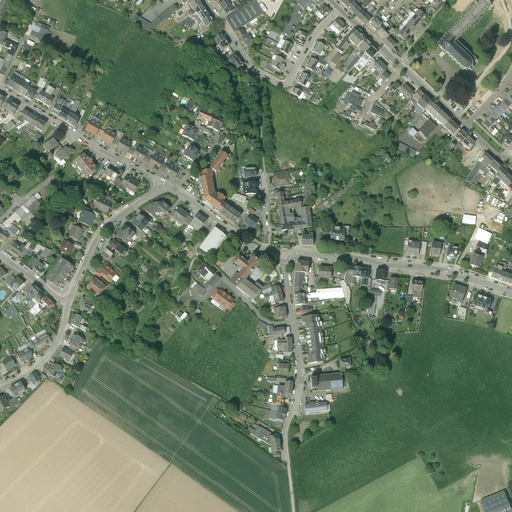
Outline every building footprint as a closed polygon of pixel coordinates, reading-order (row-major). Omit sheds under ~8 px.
[(196,7),(201,4),(198,0),(194,0),(189,4),(193,10),(193,9),(194,10),(196,7)] [(219,4),(223,10),(230,5),(228,2),(230,0),(223,0),(224,1),(219,4)] [(245,26),(249,23),(264,13),(255,0),(253,0),(242,8),(239,10),(233,14),(229,17),(225,20),(234,33),(238,30),(245,26)] [(293,0),(304,10),(306,6),(307,7),(308,7),(311,1),(310,0),(293,0)] [(318,4),(319,5),(323,1),(322,0),(310,0),(311,1),(308,7),(312,10),(309,14),(313,16),(318,10),(315,7),(318,4)] [(342,0),(341,2),(347,9),(356,0),(342,0)] [(362,0),(356,0),(347,9),(355,16),(361,10),(356,6),(360,2),(362,0)] [(373,1),(374,0),(367,0),(361,6),(364,9),(373,1)] [(434,6),(432,9),(436,12),(443,4),(441,2),(441,1),(440,0),(434,0),(433,2),(431,4),(434,6)] [(486,0),(480,0),(469,12),(438,45),(444,51),(446,53),(447,52),(450,55),(449,56),(450,57),(450,56),(454,59),(453,60),(454,59),(457,62),(456,63),(457,64),(458,63),(461,66),(460,66),(461,67),(461,66),(463,68),(463,69),(464,68),(467,70),(466,71),(467,71),(467,70),(470,69),(471,70),(471,69),(473,67),(474,67),(473,66),(473,63),(476,63),(478,61),(474,58),(475,57),(474,57),(472,55),(472,54),(471,55),(468,52),(468,51),(464,48),(465,48),(464,47),(464,48),(461,45),(461,44),(460,44),(457,41),(491,5),(486,0)] [(194,10),(198,16),(199,16),(197,14),(205,10),(201,4),(196,7),(194,10)] [(230,5),(223,10),(227,15),(232,12),(233,14),(239,10),(242,8),(240,5),(239,6),(237,6),(236,6),(236,5),(232,8),(230,5)] [(364,13),(361,10),(355,16),(360,21),(374,8),(371,6),(364,13)] [(319,13),(320,14),(323,17),(330,11),(326,7),(319,13)] [(374,8),(360,21),(364,26),(371,19),(369,17),(376,11),(374,8)] [(195,19),(199,24),(200,24),(200,23),(202,22),(209,16),(205,10),(197,14),(199,16),(198,16),(196,18),(195,19)] [(415,15),(421,20),(425,16),(419,10),(415,15)] [(377,13),(373,18),(375,20),(370,25),(375,30),(382,24),(377,19),(380,16),(377,13)] [(411,19),(418,24),(421,20),(415,15),(411,19)] [(209,26),(213,22),(209,16),(202,22),(200,23),(202,26),(199,28),(197,31),(200,33),(202,31),(209,26)] [(332,25),(336,29),(342,23),(338,19),(333,24),(332,25)] [(408,23),(414,28),(418,24),(411,19),(408,23)] [(151,32),(154,29),(150,24),(148,22),(144,28),(151,32)] [(388,37),(392,32),(394,30),(391,28),(387,33),(387,34),(383,31),(389,25),(386,22),(374,35),(382,43),(388,37)] [(51,28),(37,23),(35,28),(41,30),(37,40),(49,45),(52,36),(48,34),(51,28)] [(342,23),(336,29),(340,33),(346,27),(342,23)] [(409,30),(411,32),(414,28),(408,23),(405,27),(409,30)] [(252,30),(250,27),(247,30),(245,31),(245,32),(245,33),(242,29),(234,34),(238,40),(247,34),(252,30)] [(401,30),(408,36),(411,32),(409,30),(405,27),(401,30)] [(41,30),(35,28),(33,32),(32,32),(30,37),(37,40),(41,30)] [(248,46),(252,43),(251,42),(253,41),(250,36),(257,32),(258,31),(256,28),(252,30),(247,34),(248,35),(241,40),(245,46),(247,44),(248,46)] [(398,35),(397,35),(404,41),(408,36),(401,30),(400,32),(396,28),(394,30),(399,34),(398,35)] [(337,49),(339,51),(348,39),(350,37),(356,31),(353,29),(345,38),(344,37),(342,39),(343,40),(337,49)] [(299,31),(295,39),(303,43),(307,35),(299,31)] [(364,40),(356,31),(350,37),(348,39),(339,51),(338,52),(341,54),(350,43),(349,41),(350,41),(357,48),(364,40)] [(213,40),(215,43),(217,46),(225,40),(221,35),(213,40)] [(282,46),(290,50),(293,46),(288,43),(290,39),(284,36),(282,40),(285,41),(282,46)] [(382,43),(387,47),(392,41),(388,37),(382,43)] [(220,49),(221,51),(229,46),(225,40),(217,46),(214,49),(210,53),(214,57),(217,54),(216,53),(219,50),(217,49),(218,47),(220,49)] [(371,46),(364,40),(357,48),(352,52),(355,55),(359,50),(360,51),(359,52),(360,53),(358,56),(348,66),(351,69),(359,60),(365,53),(365,54),(371,46)] [(36,44),(29,41),(28,44),(26,44),(24,49),(25,49),(24,52),(31,55),(36,44)] [(392,41),(387,47),(391,51),(396,45),(392,41)] [(17,47),(7,42),(4,48),(9,50),(3,65),(8,67),(17,47)] [(328,47),(329,45),(323,42),(321,44),(317,42),(314,46),(322,51),(325,46),(328,47)] [(275,52),(281,55),(283,53),(287,55),(290,50),(282,46),(281,49),(274,47),(272,50),(275,52)] [(319,56),(322,51),(314,46),(311,51),(318,55),(316,58),(323,61),(324,58),(319,56)] [(377,52),(371,46),(365,54),(366,55),(371,60),(374,56),(377,52)] [(281,55),(275,52),(274,55),(277,56),(274,61),(282,66),(285,61),(280,58),(281,55)] [(229,68),(239,60),(234,53),(227,58),(229,60),(231,63),(230,64),(229,64),(227,65),(229,68)] [(327,63),(323,61),(316,58),(315,60),(310,58),(308,63),(316,67),(318,63),(325,67),(327,63)] [(275,68),(279,70),(282,66),(274,61),(269,59),(267,63),(269,64),(266,70),(272,73),(275,68)] [(239,73),(241,71),(245,68),(239,60),(229,68),(230,70),(232,69),(233,68),(233,67),(236,70),(238,69),(239,71),(238,72),(239,73)] [(375,68),(377,70),(383,64),(378,60),(375,64),(373,62),(366,70),(369,72),(373,68),(374,69),(375,68)] [(313,72),(316,67),(308,63),(305,68),(310,70),(308,73),(314,76),(316,73),(313,72)] [(22,64),(19,72),(25,74),(29,67),(22,64)] [(380,79),(385,73),(383,72),(387,68),(383,64),(377,70),(379,72),(379,73),(380,73),(377,76),(380,79)] [(8,67),(3,65),(0,70),(0,75),(4,78),(9,67),(8,67)] [(314,76),(308,73),(307,76),(302,73),(299,78),(308,82),(310,77),(313,79),(314,76)] [(380,84),(382,85),(390,77),(385,73),(380,79),(377,82),(380,84)] [(7,86),(13,90),(18,81),(19,79),(13,76),(7,86)] [(305,87),(308,82),(299,78),(297,83),(301,85),(300,88),(306,91),(308,88),(305,87)] [(18,93),(24,85),(24,84),(18,81),(13,90),(18,93)] [(35,85),(32,83),(30,87),(30,88),(24,97),(31,101),(36,93),(32,91),(33,90),(35,85)] [(388,91),(390,93),(392,90),(395,93),(397,90),(400,87),(396,83),(388,91)] [(18,93),(24,97),(30,88),(24,85),(18,93)] [(401,93),(402,93),(404,95),(409,89),(405,85),(401,89),(400,87),(397,90),(401,93)] [(41,92),(36,100),(43,104),(52,89),(51,89),(49,88),(45,95),(41,92)] [(294,88),(291,93),(299,98),(302,92),(307,95),(308,92),(306,91),(300,88),(299,91),(294,88)] [(54,91),(52,89),(43,104),(49,108),(54,100),(50,98),(54,91)] [(405,106),(411,98),(409,97),(413,93),(409,89),(404,95),(406,97),(405,98),(407,99),(403,103),(405,106)] [(412,110),(412,109),(414,108),(414,107),(424,96),(419,91),(412,98),(416,101),(410,108),(412,110)] [(354,105),(359,108),(362,101),(359,100),(360,96),(351,92),(350,95),(346,93),(343,100),(354,105)] [(197,100),(191,96),(184,107),(191,110),(197,100)] [(424,110),(431,103),(424,96),(414,107),(414,108),(412,109),(416,112),(407,122),(411,125),(425,110),(424,110)] [(511,105),(511,104),(506,100),(505,101),(504,100),(501,103),(509,109),(511,105)] [(11,104),(7,101),(3,109),(7,111),(11,104)] [(58,118),(64,104),(65,103),(62,101),(61,104),(59,108),(56,106),(55,106),(51,114),(58,118)] [(71,111),(70,114),(73,116),(74,113),(75,114),(79,106),(80,107),(79,108),(85,110),(85,109),(83,108),(84,106),(76,101),(74,105),(73,108),(71,111)] [(444,127),(450,120),(432,103),(425,110),(443,128),(444,127)] [(505,114),(509,109),(501,103),(499,105),(500,106),(499,108),(504,112),(503,113),(505,114)] [(11,104),(7,111),(14,115),(18,108),(11,104)] [(70,114),(71,111),(69,109),(68,111),(68,113),(68,114),(63,111),(64,110),(67,105),(65,104),(64,104),(58,118),(66,123),(70,114)] [(369,113),(381,119),(384,112),(372,107),(369,113)] [(500,117),(503,113),(504,112),(499,108),(498,107),(496,109),(495,108),(492,110),(500,117)] [(495,121),(496,121),(500,117),(492,110),(490,112),(491,113),(489,115),(490,116),(495,121)] [(25,122),(30,115),(23,111),(17,122),(21,125),(24,121),(25,122)] [(209,122),(207,127),(211,129),(213,124),(217,125),(214,130),(219,133),(224,121),(219,119),(219,120),(200,111),(198,117),(203,119),(209,122)] [(345,114),(342,112),(340,116),(353,122),(356,115),(346,111),(345,114)] [(70,114),(66,123),(74,128),(79,120),(73,116),(70,114)] [(46,124),(30,115),(25,122),(29,124),(25,127),(27,130),(25,131),(28,133),(31,134),(32,132),(34,128),(41,132),(46,124)] [(497,122),(496,121),(495,121),(490,116),(489,118),(488,117),(485,120),(493,126),(497,122)] [(192,129),(198,131),(202,133),(203,132),(204,129),(199,127),(202,121),(197,119),(192,129)] [(421,144),(435,130),(435,126),(429,120),(417,133),(412,129),(408,133),(421,144)] [(444,127),(452,135),(459,128),(450,120),(444,127)] [(485,120),(483,122),(484,123),(482,125),(488,130),(488,131),(491,134),(493,131),(495,128),(493,126),(485,120)] [(86,129),(85,131),(90,134),(96,124),(91,121),(89,124),(86,129)] [(7,133),(9,132),(15,126),(11,122),(5,127),(4,126),(3,127),(4,128),(3,128),(4,129),(3,129),(7,133)] [(376,129),(364,122),(363,126),(374,132),(376,129)] [(101,127),(96,124),(90,134),(95,137),(96,136),(99,130),(101,127)] [(186,125),(184,131),(196,136),(198,131),(192,129),(186,125)] [(461,144),(467,137),(459,128),(452,135),(451,136),(456,140),(457,140),(461,144)] [(106,130),(105,133),(101,139),(101,140),(106,143),(111,133),(106,130)] [(184,131),(181,136),(193,142),(196,136),(184,131)] [(42,137),(32,132),(31,134),(33,136),(31,138),(39,143),(42,137)] [(111,133),(106,143),(111,146),(112,145),(115,138),(116,136),(111,133)] [(224,138),(219,143),(221,145),(229,137),(227,135),(225,137),(224,136),(223,137),(224,138)] [(471,147),(474,143),(467,137),(461,144),(460,145),(458,147),(459,149),(463,145),(465,148),(466,147),(469,150),(471,147)] [(53,139),(43,147),(48,153),(51,151),(57,146),(55,144),(55,143),(53,139)] [(202,139),(199,145),(206,148),(208,142),(202,139)] [(121,140),(120,142),(117,148),(116,149),(121,152),(126,142),(121,140)] [(132,145),(126,142),(121,152),(126,155),(127,153),(131,146),(132,145)] [(58,144),(57,146),(51,151),(53,153),(61,147),(58,144)] [(185,151),(197,158),(199,155),(198,154),(199,152),(193,149),(188,146),(185,151)] [(61,147),(53,153),(51,155),(53,158),(56,156),(55,156),(63,150),(61,147)] [(55,156),(56,156),(58,160),(61,158),(63,161),(73,154),(73,153),(73,152),(73,151),(72,151),(71,151),(69,149),(67,151),(65,148),(63,150),(55,156)] [(137,148),(136,151),(132,156),(132,158),(137,161),(142,151),(137,148)] [(142,151),(137,161),(142,163),(143,161),(147,154),(148,154),(142,151)] [(185,151),(182,156),(187,159),(193,162),(194,160),(195,161),(197,158),(185,151)] [(204,199),(202,202),(219,214),(226,205),(222,203),(225,199),(218,194),(217,195),(214,194),(211,176),(213,176),(212,173),(215,172),(216,173),(221,166),(222,167),(224,164),(223,163),(227,156),(226,156),(226,152),(222,153),(221,152),(210,169),(211,169),(211,170),(201,172),(202,178),(198,178),(201,195),(203,194),(204,199)] [(493,161),(485,154),(484,152),(480,157),(479,160),(477,163),(470,174),(474,177),(479,169),(484,173),(487,168),(493,161)] [(84,155),(73,163),(77,168),(76,168),(81,175),(82,174),(86,179),(95,171),(95,170),(96,169),(94,165),(92,162),(90,160),(88,157),(86,158),(84,155)] [(153,156),(152,159),(148,164),(148,166),(153,169),(158,159),(153,156)] [(158,159),(153,169),(158,172),(159,170),(162,165),(164,162),(158,159)] [(490,172),(494,177),(500,167),(493,161),(487,168),(484,173),(482,176),(485,177),(490,172)] [(169,165),(167,167),(164,173),(163,175),(168,178),(174,168),(169,165)] [(500,167),(494,177),(492,182),(498,185),(500,182),(507,174),(500,167)] [(119,175),(108,168),(106,172),(104,175),(107,177),(107,176),(111,179),(109,182),(114,185),(119,175)] [(179,170),(174,168),(168,178),(174,180),(175,179),(179,171),(179,170)] [(180,182),(184,177),(180,175),(183,170),(180,168),(179,170),(179,171),(175,179),(180,182)] [(245,170),(244,170),(244,176),(244,177),(244,176),(244,177),(245,177),(254,177),(256,177),(255,169),(254,169),(245,169),(245,170)] [(506,187),(507,188),(511,181),(511,178),(507,174),(500,182),(506,187)] [(281,175),(274,176),(275,187),(289,185),(289,183),(290,183),(291,182),(290,180),(289,179),(288,179),(287,175),(281,175)] [(122,183),(120,186),(121,186),(134,194),(139,185),(126,177),(122,183)] [(511,181),(507,188),(506,187),(506,188),(509,192),(506,198),(498,194),(497,197),(508,203),(511,195),(511,181)] [(62,187),(58,182),(54,186),(58,190),(62,187)] [(14,196),(0,185),(0,194),(10,202),(14,196)] [(277,204),(278,204),(284,203),(284,198),(287,197),(286,192),(282,193),(282,190),(279,190),(279,193),(276,194),(277,204)] [(300,200),(301,207),(308,206),(312,197),(310,193),(310,190),(305,190),(303,190),(303,193),(298,194),(299,200),(300,200)] [(232,193),(230,198),(244,203),(246,198),(232,193)] [(335,195),(326,202),(330,207),(339,200),(335,195)] [(42,207),(33,197),(18,211),(16,209),(12,213),(14,215),(9,219),(12,222),(15,220),(18,224),(21,221),(27,227),(35,219),(33,216),(42,207)] [(97,201),(95,207),(99,209),(99,211),(106,214),(109,208),(111,204),(105,201),(99,198),(98,200),(97,201)] [(278,204),(278,210),(285,209),(285,210),(289,209),(297,208),(300,207),(301,207),(300,200),(299,200),(284,203),(278,204)] [(152,204),(146,212),(155,220),(158,215),(163,219),(170,209),(162,203),(160,205),(160,204),(155,204),(154,205),(152,204)] [(226,205),(219,214),(234,225),(241,216),(226,205)] [(302,223),(303,229),(311,228),(308,208),(300,209),(301,215),(300,215),(301,219),(302,219),(302,223)] [(176,222),(184,212),(179,209),(175,213),(171,218),(176,222)] [(249,215),(252,217),(255,212),(251,209),(247,214),(249,215)] [(278,210),(280,218),(286,218),(294,218),(293,214),(290,214),(289,213),(289,209),(285,210),(285,209),(278,210)] [(83,212),(78,222),(90,227),(95,217),(90,215),(83,212)] [(189,216),(184,212),(176,222),(181,226),(184,222),(188,217),(189,216)] [(139,215),(137,219),(136,219),(137,220),(136,221),(145,228),(149,223),(145,220),(139,215)] [(197,215),(193,220),(189,226),(184,231),(189,235),(190,235),(194,230),(198,233),(206,222),(197,215)] [(252,217),(249,215),(244,222),(253,228),(258,221),(252,217)] [(149,223),(152,226),(154,223),(147,217),(145,220),(149,223)] [(188,217),(184,222),(189,226),(193,220),(188,217)] [(296,221),(296,218),(294,218),(286,218),(280,218),(281,225),(287,225),(287,226),(288,225),(288,222),(294,222),(296,221)] [(3,225),(0,226),(0,236),(3,232),(12,222),(9,219),(3,225)] [(131,225),(137,230),(141,233),(141,232),(144,235),(148,230),(145,228),(136,221),(135,222),(135,221),(134,222),(131,225)] [(73,226),(68,237),(78,242),(80,237),(81,237),(81,236),(81,235),(82,236),(82,235),(82,234),(83,232),(83,231),(81,230),(73,226)] [(12,227),(8,232),(15,236),(19,231),(12,227)] [(122,230),(121,232),(130,240),(134,235),(134,234),(129,231),(125,227),(124,228),(124,227),(123,227),(122,228),(122,229),(122,230)] [(344,232),(348,232),(348,231),(349,231),(349,227),(339,227),(339,228),(330,228),(330,241),(344,241),(344,232)] [(131,228),(129,231),(134,234),(134,235),(136,237),(139,234),(135,232),(131,228)] [(226,238),(214,228),(199,248),(207,255),(208,254),(211,257),(226,238)] [(316,229),(316,244),(322,244),(322,241),(321,241),(321,233),(328,233),(328,228),(317,228),(316,229)] [(302,236),(302,246),(312,246),(312,232),(312,231),(309,230),(308,236),(302,236)] [(181,245),(189,235),(184,231),(177,241),(181,245)] [(9,236),(3,232),(0,236),(0,240),(5,243),(9,236)] [(117,236),(117,237),(121,240),(127,245),(131,240),(130,240),(121,232),(117,236)] [(117,237),(117,236),(114,234),(112,236),(119,242),(121,240),(117,237)] [(59,252),(68,256),(73,246),(64,242),(62,246),(61,246),(62,247),(60,252),(59,252)] [(105,251),(101,256),(108,262),(113,256),(110,254),(113,251),(121,257),(126,252),(113,242),(109,247),(108,246),(104,250),(105,251)] [(15,243),(9,252),(18,258),(23,251),(25,248),(23,247),(19,244),(18,246),(15,243)] [(31,245),(28,249),(33,252),(38,246),(32,243),(31,245)] [(406,253),(406,255),(418,256),(418,254),(419,248),(419,244),(411,243),(411,244),(407,244),(407,246),(406,253)] [(432,243),(430,254),(435,254),(434,256),(439,256),(440,249),(441,244),(432,243)] [(485,254),(487,248),(477,244),(473,255),(479,257),(481,252),(485,254)] [(447,254),(446,257),(446,258),(446,259),(447,260),(448,260),(449,260),(450,260),(451,259),(451,258),(455,258),(456,255),(457,255),(458,252),(456,252),(457,248),(452,248),(452,249),(445,248),(444,254),(447,254)] [(43,253),(41,256),(46,260),(51,252),(45,249),(43,253)] [(473,255),(469,265),(478,268),(482,258),(479,257),(473,255)] [(238,276),(243,279),(244,281),(250,273),(251,273),(253,271),(253,270),(259,262),(256,260),(255,259),(255,260),(253,258),(248,264),(238,256),(233,262),(243,270),(238,276)] [(61,260),(55,269),(66,277),(73,268),(61,260)] [(296,262),(295,272),(303,273),(308,273),(308,263),(296,262)] [(493,272),(491,278),(498,280),(501,272),(504,264),(501,262),(497,270),(494,269),(493,272)] [(197,272),(200,274),(204,270),(207,267),(204,264),(197,272)] [(106,268),(104,266),(98,273),(98,274),(100,276),(105,280),(105,281),(106,280),(106,281),(107,281),(109,283),(110,283),(111,283),(112,281),(112,280),(116,276),(113,274),(108,269),(107,268),(106,268)] [(346,266),(344,282),(348,283),(349,278),(349,277),(352,277),(354,267),(346,266)] [(215,275),(207,267),(204,270),(200,274),(204,278),(208,274),(212,278),(215,275)] [(354,285),(355,279),(354,278),(354,277),(360,278),(361,268),(354,267),(352,277),(351,285),(354,285)] [(36,268),(32,272),(40,278),(44,273),(36,268)] [(264,274),(257,268),(247,281),(253,286),(258,279),(259,279),(264,274)] [(331,269),(319,268),(318,277),(330,279),(331,269)] [(361,268),(360,278),(362,278),(362,280),(363,280),(362,285),(366,285),(369,269),(361,268)] [(66,277),(55,269),(46,281),(58,289),(66,277)] [(377,270),(375,281),(376,282),(379,282),(379,280),(384,281),(385,272),(377,270)] [(501,272),(498,280),(506,283),(509,275),(505,273),(501,272)] [(230,282),(232,283),(235,287),(236,287),(243,279),(238,276),(236,273),(229,282),(230,282)] [(301,289),(302,276),(299,275),(298,278),(295,278),(294,289),(294,295),(301,295),(301,289)] [(11,276),(4,283),(9,288),(10,287),(10,286),(16,280),(11,276)] [(220,280),(215,276),(206,287),(205,285),(202,289),(197,294),(202,299),(214,286),(220,280)] [(93,280),(92,280),(86,288),(87,288),(88,289),(87,290),(87,291),(96,298),(96,297),(97,296),(99,297),(98,297),(99,298),(105,290),(106,288),(105,287),(98,281),(95,279),(94,278),(93,278),(94,279),(93,280)] [(389,289),(390,289),(396,290),(397,279),(390,278),(390,283),(389,289)] [(16,280),(10,286),(10,287),(16,292),(24,285),(17,279),(16,280)] [(244,281),(243,279),(236,287),(236,288),(237,288),(252,300),(263,289),(256,283),(253,287),(244,281)] [(423,283),(411,281),(410,290),(412,290),(411,294),(413,294),(413,297),(421,298),(423,283)] [(202,289),(197,285),(192,290),(197,294),(202,289)] [(466,289),(454,285),(450,297),(458,300),(457,302),(461,303),(462,301),(466,289)] [(268,297),(273,296),(281,294),(279,286),(271,289),(268,290),(270,294),(268,295),(268,297)] [(36,297),(40,293),(35,288),(34,289),(32,287),(26,293),(32,299),(30,301),(31,302),(34,300),(36,297)] [(304,298),(306,297),(308,299),(319,298),(319,300),(336,298),(336,289),(318,290),(318,293),(306,294),(304,295),(304,298)] [(381,291),(371,290),(369,305),(374,306),(375,296),(380,296),(381,291)] [(216,296),(214,299),(217,300),(215,302),(216,302),(214,305),(218,308),(220,305),(226,296),(225,295),(223,293),(223,294),(220,291),(218,293),(218,292),(215,295),(216,296)] [(34,300),(39,305),(41,302),(45,298),(40,293),(36,297),(34,300)] [(18,295),(15,298),(20,303),(24,298),(19,294),(18,295)] [(283,301),(281,294),(273,296),(275,303),(283,301)] [(301,295),(294,295),(295,306),(305,305),(304,298),(304,295),(301,295)] [(474,298),(472,302),(473,302),(472,306),(474,306),(473,309),(484,312),(485,310),(487,311),(489,307),(489,308),(490,304),(491,300),(488,299),(488,298),(485,297),(482,296),(482,297),(479,296),(475,295),(474,299),(474,298)] [(228,297),(226,296),(220,305),(224,308),(225,307),(228,309),(232,303),(234,301),(230,299),(230,298),(228,297)] [(51,310),(54,307),(45,298),(41,302),(39,305),(41,307),(39,310),(41,312),(43,314),(45,316),(47,314),(48,315),(52,311),(51,310)] [(90,302),(82,299),(79,306),(81,307),(80,311),(86,314),(88,310),(90,311),(91,307),(92,303),(90,302)] [(458,313),(466,316),(466,309),(460,307),(458,313)] [(286,317),(284,308),(274,310),(275,319),(286,317)] [(18,315),(15,310),(9,316),(12,320),(18,315)] [(306,329),(307,333),(320,331),(319,326),(320,326),(320,323),(318,323),(317,316),(314,316),(314,315),(311,316),(311,317),(302,318),(302,319),(302,320),(302,323),(303,323),(303,324),(305,324),(305,327),(305,329),(306,329)] [(76,316),(71,326),(77,329),(78,326),(82,319),(76,316)] [(259,322),(256,327),(264,332),(267,326),(259,322)] [(308,345),(309,349),(322,347),(323,347),(322,343),(321,344),(320,335),(321,334),(321,331),(320,331),(307,333),(307,337),(306,337),(307,339),(307,342),(307,345),(308,345)] [(74,335),(71,341),(81,346),(84,341),(81,339),(75,336),(74,335)] [(19,347),(26,344),(22,336),(16,339),(19,347)] [(43,337),(37,340),(42,349),(48,346),(46,342),(43,337)] [(31,343),(34,348),(37,352),(42,349),(37,340),(31,343)] [(70,346),(76,350),(79,351),(81,346),(71,341),(68,346),(70,346)] [(308,362),(308,364),(317,363),(317,364),(320,363),(320,362),(323,362),(322,355),(324,355),(323,352),(322,347),(309,349),(309,352),(308,352),(309,355),(309,357),(308,358),(307,358),(308,359),(307,359),(307,362),(308,362)] [(28,349),(22,352),(27,362),(33,358),(29,351),(28,349)] [(59,357),(66,360),(67,362),(68,363),(70,362),(71,361),(70,359),(72,355),(73,355),(67,352),(64,350),(62,354),(61,353),(59,357)] [(16,356),(22,365),(27,362),(22,352),(16,356)] [(2,365),(0,365),(0,371),(2,376),(7,373),(6,371),(9,370),(8,369),(11,368),(15,366),(11,359),(5,362),(6,363),(3,364),(2,363),(2,364),(2,365)] [(339,361),(340,374),(341,374),(341,378),(344,378),(346,378),(345,369),(351,368),(350,360),(339,361)] [(54,364),(51,370),(61,375),(63,369),(61,368),(55,365),(54,364)] [(279,365),(278,373),(287,374),(288,366),(283,366),(279,365)] [(51,370),(48,375),(49,376),(55,379),(62,383),(65,377),(61,375),(51,370)] [(310,377),(312,393),(343,390),(343,389),(345,389),(344,378),(341,378),(341,374),(340,374),(310,377)] [(36,375),(32,377),(37,384),(41,382),(36,375)] [(37,384),(32,377),(28,379),(32,384),(25,389),(27,392),(30,395),(33,393),(29,389),(37,384)] [(284,387),(278,387),(278,395),(284,395),(291,396),(292,383),(285,382),(284,387)] [(11,391),(16,398),(26,392),(20,384),(13,388),(14,390),(11,391)] [(282,407),(283,397),(284,395),(278,395),(273,394),(272,404),(276,405),(276,406),(282,407)] [(0,412),(8,408),(9,408),(7,404),(3,397),(0,399),(0,412)] [(12,403),(11,402),(7,404),(9,408),(8,408),(11,414),(16,409),(15,408),(12,403)] [(305,414),(327,412),(326,404),(304,406),(305,414)] [(271,412),(274,413),(285,415),(286,410),(272,406),(271,412)] [(285,415),(274,413),(274,415),(276,416),(276,419),(283,421),(285,415)] [(260,440),(266,431),(257,426),(253,433),(252,436),(260,440)] [(270,446),(269,437),(266,436),(268,432),(266,431),(260,440),(270,446)] [(268,432),(266,436),(269,437),(270,446),(279,445),(278,438),(275,439),(275,436),(268,432)] [(511,511),(511,510),(504,491),(481,501),(485,511),(511,511)]
